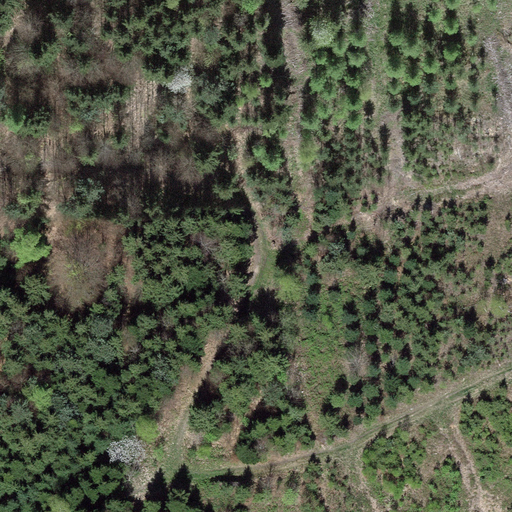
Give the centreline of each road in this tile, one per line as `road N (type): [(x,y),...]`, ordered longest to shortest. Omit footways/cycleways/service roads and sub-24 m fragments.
road 1 (track): [(88,511),(163,475),(189,408),(232,338),(267,244),(252,217),(186,176),(55,162),(0,174)]
road 2 (track): [(511,365),(314,461),(163,475)]
